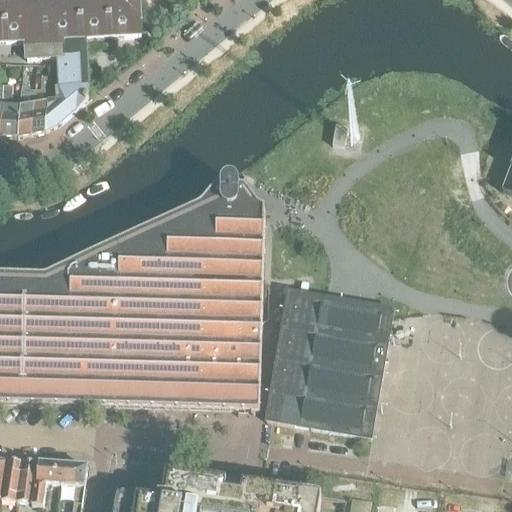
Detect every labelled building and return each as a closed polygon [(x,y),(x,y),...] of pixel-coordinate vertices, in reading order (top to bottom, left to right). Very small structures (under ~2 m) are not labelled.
[(141,41),(139,0),(0,0),(0,48),(27,47),(27,64),(58,63),(60,93),(57,93),(57,103),(49,104),(47,137),(58,131),(73,118),(72,115),(77,115),(85,108),(85,104),(90,104),(95,100),(89,92),(86,52),(111,51),(111,42),(141,41)] [(36,93),(32,139),(47,137),(49,88),(44,87),(43,93),(36,93)] [(3,89),(3,90),(3,109),(0,140),(18,142),(20,109),(12,109),(13,90),(13,89),(3,89)] [(21,99),(20,109),(18,142),(32,139),(36,93),(30,94),(31,90),(23,89),(21,99)] [(345,151),(348,131),(336,129),(335,137),(333,149),(345,151)] [(511,168),(502,195),(511,198),(511,168)] [(0,408),(259,415),(265,221),(265,214),(264,214),(262,212),(261,213),(245,194),(240,192),(240,189),(239,188),(238,187),(236,186),(234,184),(231,184),(230,184),(228,184),(227,185),(226,185),(225,186),(224,187),(224,188),(223,192),(221,193),(220,193),(218,193),(217,193),(216,194),(215,195),(203,209),(201,210),(198,212),(49,281),(43,282),(0,281),(0,408)] [(398,316),(290,297),(267,425),(271,426),(375,440),(398,316)] [(19,506),(24,466),(7,465),(2,505),(19,506)] [(33,508),(40,467),(24,466),(19,506),(33,508)] [(40,467),(33,508),(33,510),(45,511),(45,510),(44,510),(47,489),(55,489),(57,468),(40,467)] [(57,468),(55,489),(76,491),(74,507),(82,509),(88,471),(57,468)] [(136,500),(122,498),(118,498),(118,502),(116,511),(319,511),(321,501),(322,499),(317,498),(263,490),(246,488),(243,488),(227,485),(222,484),(189,480),(167,476),(163,505),(141,501),(136,500)]
